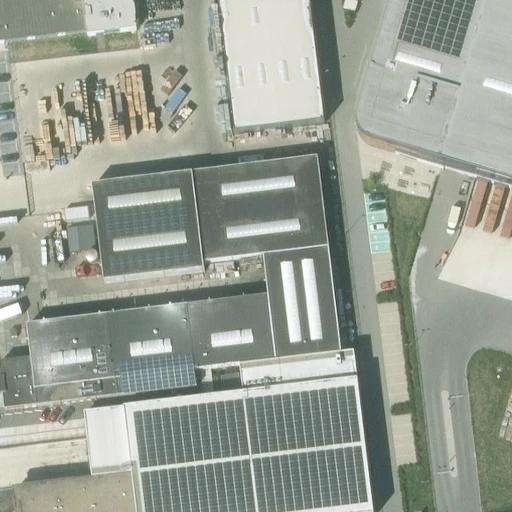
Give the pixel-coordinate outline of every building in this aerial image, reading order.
[(0,0),(0,44),(84,34),(85,39),(135,33),(131,0),(0,0)] [(324,125),(308,0),(260,0),(218,5),(234,136),(324,125)] [(511,0),(391,0),(368,79),(369,79),(357,121),(356,124),(356,128),(356,132),(358,136),(360,139),(362,142),(365,145),(368,147),(372,148),(395,155),(395,156),(473,179),(511,190),(511,0)] [(202,266),(262,258),(328,250),(317,159),(90,186),(102,283),(203,271),(202,266)] [(61,207),(60,183),(42,183),(43,208),(61,207)] [(341,356),(328,250),(262,258),(267,298),(26,328),(30,361),(0,364),(0,371),(1,381),(0,380),(0,397),(3,397),(5,412),(196,389),(194,373),(341,356)] [(16,511),(222,511),(216,461),(129,472),(129,478),(14,492),(16,511)]
